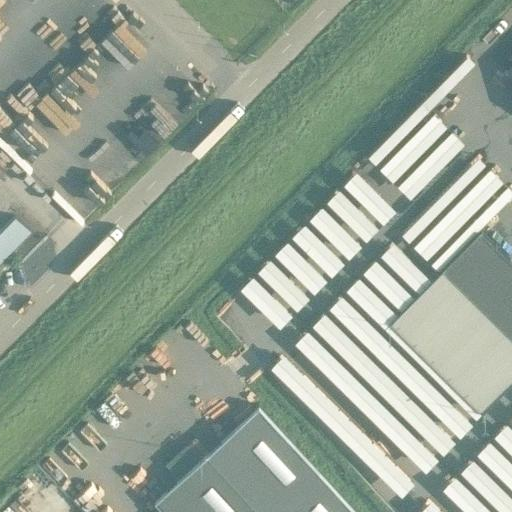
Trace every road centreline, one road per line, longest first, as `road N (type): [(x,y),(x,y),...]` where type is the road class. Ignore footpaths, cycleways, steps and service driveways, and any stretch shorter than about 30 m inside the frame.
road 1 (unclassified): [(0,337),(331,0)]
road 2 (unknown): [(241,90),(153,0)]
road 3 (unknown): [(511,158),(482,133),(473,107),(511,61)]
